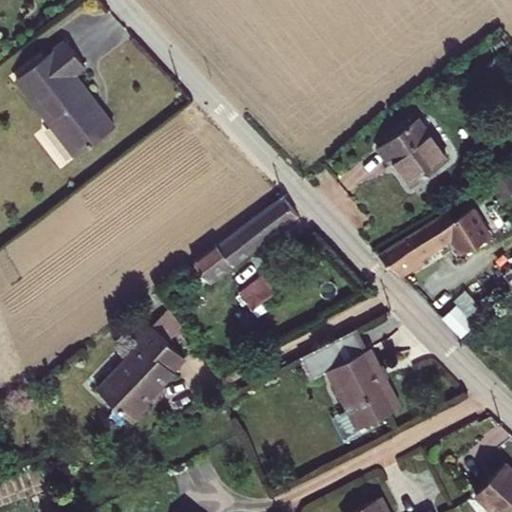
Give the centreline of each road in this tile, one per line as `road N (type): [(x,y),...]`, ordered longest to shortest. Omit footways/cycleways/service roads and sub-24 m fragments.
road 1 (residential): [(119,0),(491,392)]
road 2 (residential): [(491,392),(277,503),(200,504)]
